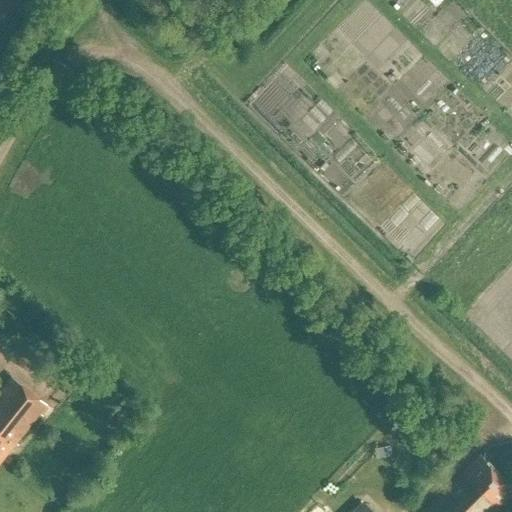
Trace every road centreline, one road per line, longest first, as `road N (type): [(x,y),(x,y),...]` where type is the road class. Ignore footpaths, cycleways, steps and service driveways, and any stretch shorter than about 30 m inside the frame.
road 1 (track): [(85,52),(135,60),(511,417)]
road 2 (track): [(0,155),(48,72),(85,52)]
